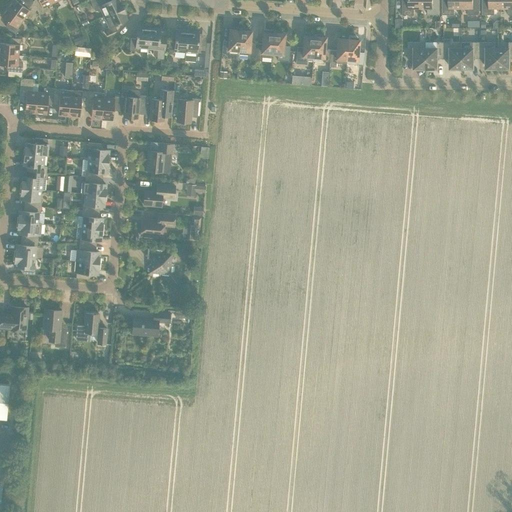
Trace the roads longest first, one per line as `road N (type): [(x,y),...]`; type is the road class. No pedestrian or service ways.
road 1 (residential): [(0,280),(111,288),(121,138)]
road 2 (residential): [(385,19),(163,0)]
road 3 (residential): [(511,84),(381,83),(385,19)]
road 4 (residential): [(3,244),(13,124)]
